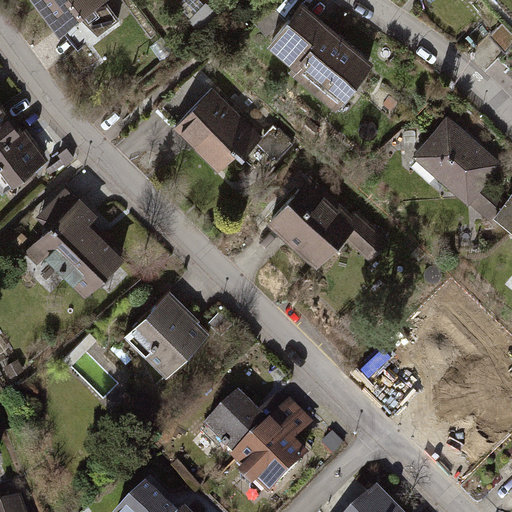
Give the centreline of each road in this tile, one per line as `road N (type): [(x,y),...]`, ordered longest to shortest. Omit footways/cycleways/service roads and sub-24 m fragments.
road 1 (residential): [(0,39),(94,153),(456,511)]
road 2 (residential): [(511,122),(426,44),(359,0)]
